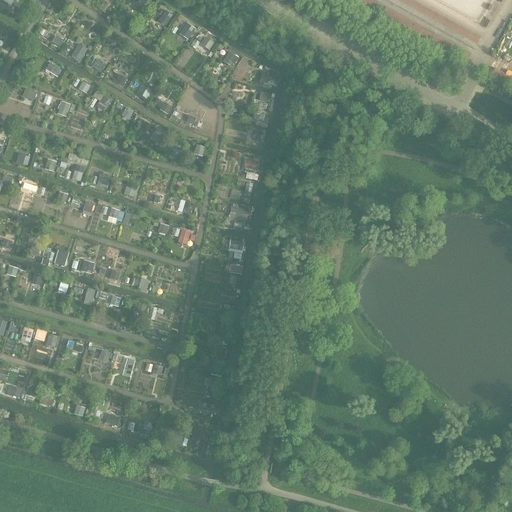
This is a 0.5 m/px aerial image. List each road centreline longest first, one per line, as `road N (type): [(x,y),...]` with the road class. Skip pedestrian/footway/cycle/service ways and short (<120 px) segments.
road 1 (unclassified): [(446,104),(263,0)]
road 2 (unknown): [(187,307),(0,255)]
